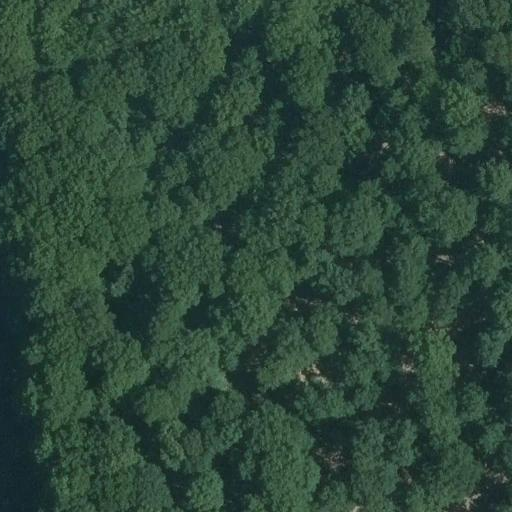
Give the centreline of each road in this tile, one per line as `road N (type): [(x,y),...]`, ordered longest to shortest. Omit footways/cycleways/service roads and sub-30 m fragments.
road 1 (track): [(25,0),(98,511)]
road 2 (track): [(487,0),(37,83)]
